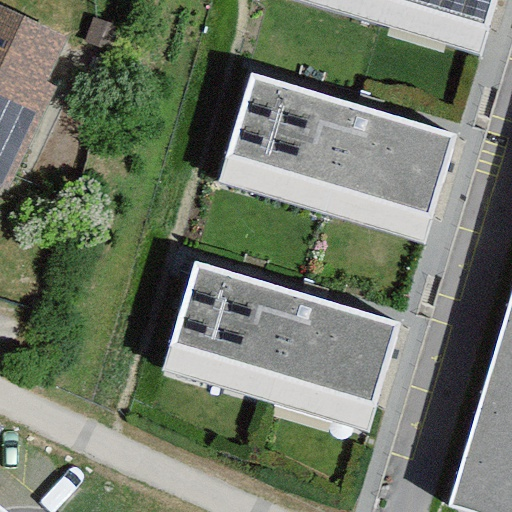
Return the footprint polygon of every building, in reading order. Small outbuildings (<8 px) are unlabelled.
[(300,0),(486,52),(499,0),(300,0)] [(0,172),(58,54),(0,25),(0,172)] [(250,87),(221,178),(429,248),(454,149),(250,87)] [(202,267),(167,366),(371,431),(401,328),(202,267)] [(511,511),(511,310),(455,508),(470,511),(511,511)]
